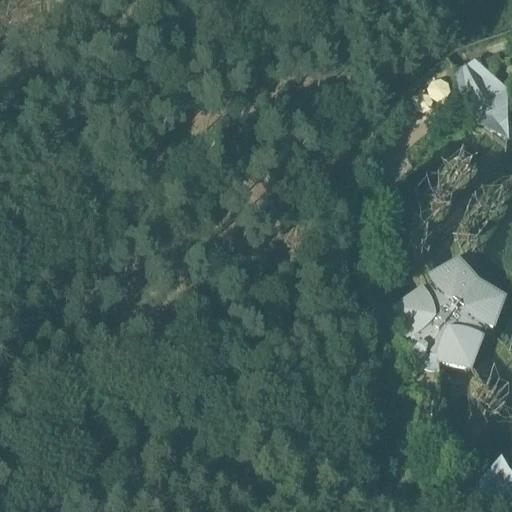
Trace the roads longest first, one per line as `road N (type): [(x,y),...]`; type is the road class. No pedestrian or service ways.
road 1 (track): [(117,414),(57,0)]
road 2 (track): [(117,414),(219,388),(259,388),(280,401),(324,490),(353,505),(415,511)]
road 3 (track): [(0,470),(117,414)]
